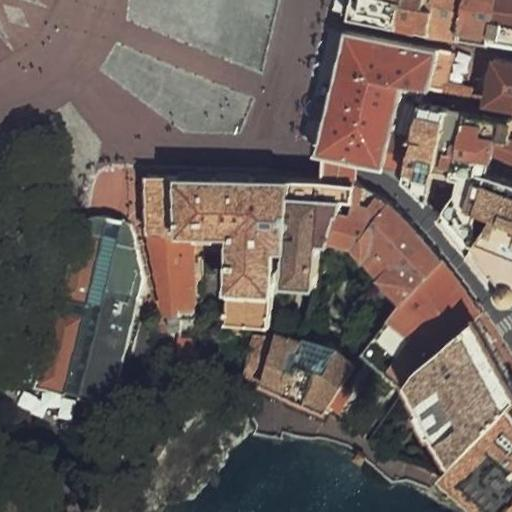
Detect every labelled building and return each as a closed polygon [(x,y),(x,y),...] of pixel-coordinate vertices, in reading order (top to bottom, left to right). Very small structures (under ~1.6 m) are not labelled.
[(511,0),(344,0),(342,11),(511,39),(511,0)] [(335,83),(350,34),(334,29),(319,78),(335,83)] [(462,54),(351,35),(326,154),(332,156),(366,164),(391,170),(410,90),(451,100),(462,54)] [(511,121),(477,117),(469,180),(467,196),(452,220),(480,252),(508,288),(507,295),(511,304),(511,121)] [(366,164),(332,156),(327,184),(358,186),(366,164)] [(294,258),(297,184),(182,183),(154,183),(153,239),(174,332),(207,330),(200,244),(235,246),(237,328),(281,332),(282,304),(288,304),(286,258),(294,258)] [(327,184),(297,184),(294,258),(298,296),(328,297),(328,247),(339,248),(358,186),(327,184)] [(339,248),(358,256),(397,204),(358,186),(339,248)] [(450,265),(397,204),(358,256),(410,306),(383,355),(431,391),(438,383),(492,316),(450,265)] [(91,221),(76,234),(73,242),(49,305),(81,314),(59,392),(115,406),(141,283),(135,228),(114,219),(91,221)] [(81,314),(49,305),(27,383),(59,392),(81,314)] [(487,456),(511,419),(511,358),(493,320),(438,383),(455,409),(453,412),(467,432),(470,431),(487,456)] [(289,340),(262,337),(261,380),(285,389),(289,340)] [(289,340),(285,389),(369,413),(385,375),(360,352),(289,340)] [(511,419),(487,456),(476,472),(509,509),(511,507),(511,419)]
